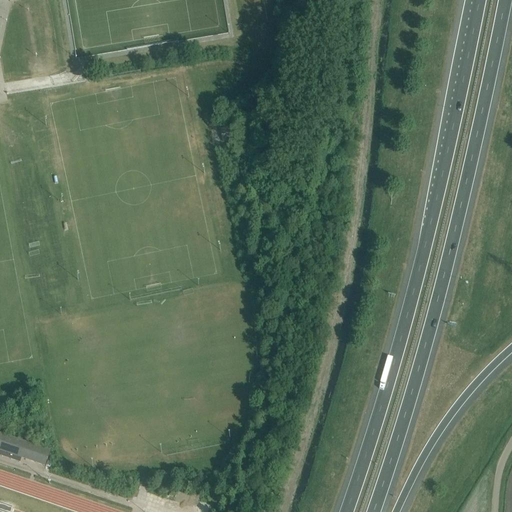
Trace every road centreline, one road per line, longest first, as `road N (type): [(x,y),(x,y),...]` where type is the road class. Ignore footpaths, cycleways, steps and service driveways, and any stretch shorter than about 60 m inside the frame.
road 1 (motorway): [(479,0),(430,232),(347,511)]
road 2 (motorway): [(374,511),(454,233),(504,0)]
road 3 (motorway): [(395,511),(467,395),(511,351)]
